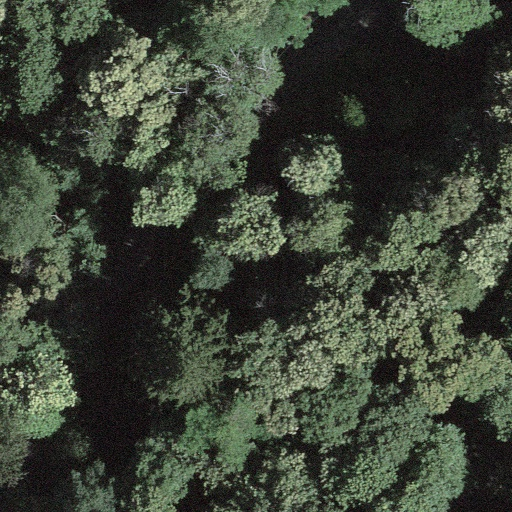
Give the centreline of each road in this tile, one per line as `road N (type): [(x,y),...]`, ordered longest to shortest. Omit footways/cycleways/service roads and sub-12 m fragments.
road 1 (unclassified): [(351,3),(231,133),(86,334),(0,484)]
road 2 (unclassified): [(511,11),(468,36),(351,3)]
